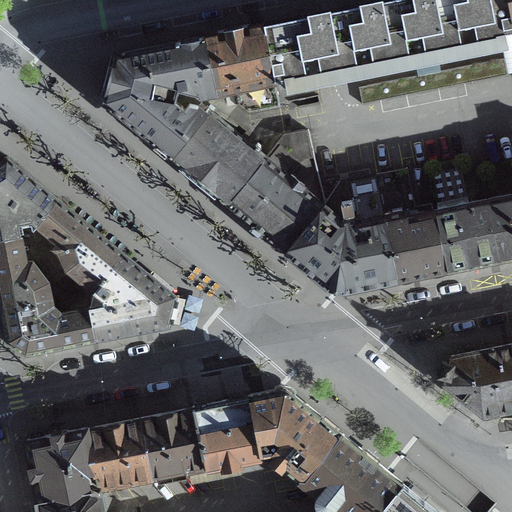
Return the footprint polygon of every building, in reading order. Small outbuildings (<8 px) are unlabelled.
[(341,80),(429,63),(507,48),(504,34),(511,32),(511,18),(508,0),(391,0),(372,4),(328,13),(276,23),(261,26),(272,81),(274,81),(283,79),(286,91),(341,80)] [(234,89),(272,81),(261,26),(219,35),(202,38),(213,93),(215,92),(215,93),(234,89)] [(174,101),(176,96),(177,91),(197,96),(213,93),(202,38),(187,41),(111,56),(106,75),(100,100),(170,157),(208,110),(207,109),(204,113),(196,107),(188,105),(184,109),(174,101)] [(272,81),(234,89),(237,105),(247,113),(279,107),(274,81),(272,81)] [(177,163),(228,205),(257,229),(285,253),(324,206),(323,205),(266,157),(208,110),(170,157),(177,163)] [(266,157),(323,205),(324,203),(307,131),(283,135),(266,157)] [(0,238),(19,234),(16,223),(30,220),(36,225),(56,200),(5,158),(0,160),(0,238)] [(346,213),(336,216),(350,227),(406,216),(405,211),(415,209),(406,169),(374,175),(346,180),(351,202),(344,204),(346,213)] [(511,194),(406,216),(350,227),(336,216),(324,206),(285,253),(323,283),(326,286),(342,290),(437,271),(485,262),(511,256),(511,194)] [(66,268),(93,291),(123,254),(65,207),(56,200),(36,225),(56,242),(52,247),(57,251),(66,268)] [(24,263),(19,234),(0,238),(0,307),(50,298),(46,281),(31,261),(24,263)] [(91,307),(89,308),(94,339),(166,325),(173,296),(123,254),(93,291),(94,291),(89,297),(91,307)] [(51,305),(50,298),(0,307),(0,308),(7,341),(24,353),(33,351),(94,339),(89,308),(60,313),(51,305)] [(511,344),(450,357),(443,383),(483,415),(498,412),(511,409),(511,344)] [(399,482),(369,457),(330,425),(291,394),(276,390),(248,395),(249,396),(254,421),(261,456),(269,454),(271,455),(270,456),(270,461),(277,467),(282,467),(283,465),(316,493),(314,496),(314,500),(314,504),(317,508),(321,510),(326,511),(330,510),(334,507),(339,511),(374,511),(391,492),(399,482)] [(238,461),(261,456),(254,421),(249,396),(226,401),(192,407),(192,408),(197,432),(204,467),(216,464),(219,467),(236,463),(238,461)] [(76,431),(84,472),(91,470),(92,473),(93,473),(98,472),(102,487),(150,478),(204,467),(197,432),(192,408),(182,410),(138,419),(95,428),(85,430),(84,429),(76,431)] [(84,472),(76,431),(51,436),(25,440),(32,471),(36,492),(38,499),(88,490),(88,489),(84,472)] [(435,511),(416,496),(399,482),(391,492),(374,511),(435,511)] [(101,511),(97,489),(38,499),(40,511),(101,511)]
